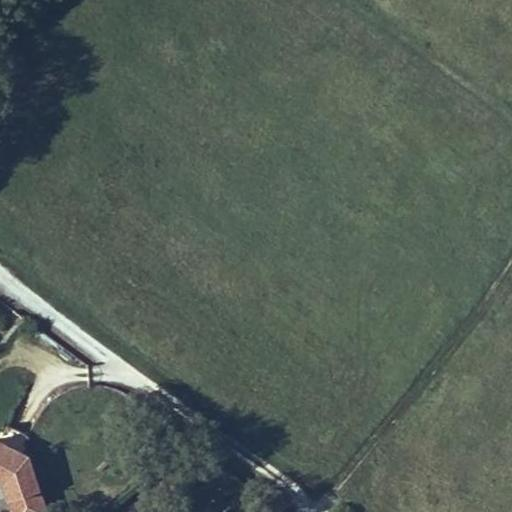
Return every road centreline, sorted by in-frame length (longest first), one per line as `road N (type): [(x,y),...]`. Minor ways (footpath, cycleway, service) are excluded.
road 1 (unknown): [(312,511),(231,436),(0,271)]
road 2 (track): [(511,264),(320,511)]
